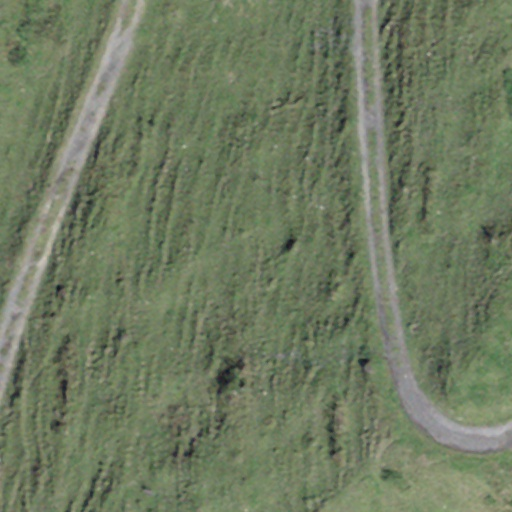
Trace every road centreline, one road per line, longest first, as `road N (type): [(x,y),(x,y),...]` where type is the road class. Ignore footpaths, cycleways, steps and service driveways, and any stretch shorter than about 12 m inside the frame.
road 1 (track): [(363,0),(373,203),(392,349),(427,423),(450,438),(478,442),(511,434)]
road 2 (track): [(0,374),(132,0)]
